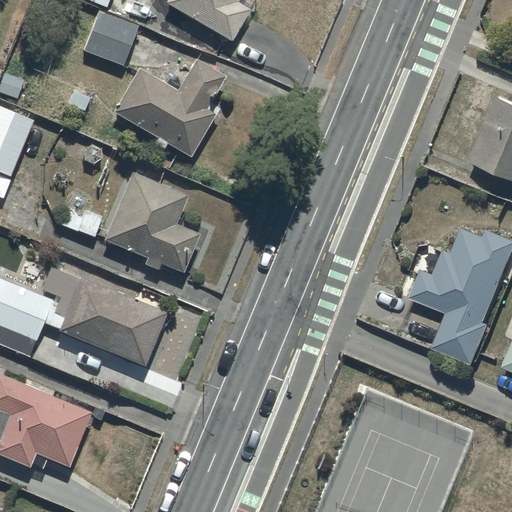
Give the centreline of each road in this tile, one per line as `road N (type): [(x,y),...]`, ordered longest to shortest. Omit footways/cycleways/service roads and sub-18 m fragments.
road 1 (residential): [(406,0),(275,311)]
road 2 (residential): [(511,408),(275,311)]
road 3 (residential): [(275,311),(191,511)]
